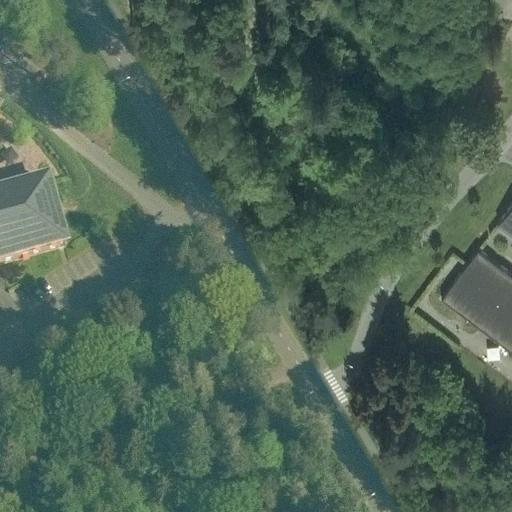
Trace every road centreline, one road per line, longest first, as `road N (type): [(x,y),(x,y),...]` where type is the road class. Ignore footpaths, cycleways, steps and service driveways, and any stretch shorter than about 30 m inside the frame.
road 1 (residential): [(329,417),(402,264),(511,131)]
road 2 (residential): [(217,225),(175,218),(0,81)]
road 3 (unclassified): [(217,225),(85,0)]
road 4 (unclassified): [(329,417),(217,225)]
